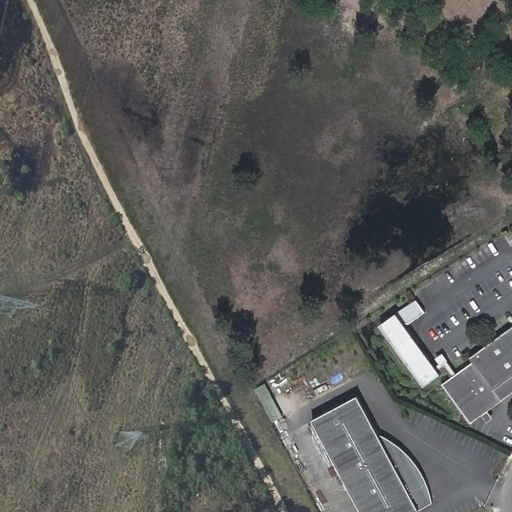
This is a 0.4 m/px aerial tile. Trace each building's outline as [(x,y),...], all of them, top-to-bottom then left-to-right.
[(419,302),(387,326),(427,388),(449,374),(453,379),(459,374),(450,362),(453,361),(448,353),(436,361),(411,325),(429,313),(419,302)] [(498,389),(511,378),(511,327),(473,357),(477,361),(459,374),(453,379),(446,384),(476,423),(506,399),(498,389)] [(511,378),(498,389),(506,399),(511,395),(511,378)] [(268,382),(257,387),(274,420),(285,415),(268,382)] [(379,437),(356,394),(311,418),(360,511),(410,511),(430,502),(430,501),(430,500),(430,499),(430,498),(430,497),(430,496),(429,495),(429,494),(429,493),(429,492),(429,491),(428,490),(428,489),(428,488),(428,487),(427,486),(427,485),(427,484),(426,484),(426,483),(426,482),(425,481),(425,480),(424,479),(424,478),(424,477),(423,476),(423,475),(422,475),(422,474),(422,473),(421,472),(421,471),(420,470),(419,469),(418,468),(418,467),(417,466),(417,465),(416,465),(416,464),(415,463),(414,462),(414,461),(413,460),(412,459),(411,458),(410,457),(409,456),(408,455),(407,454),(407,453),(406,453),(405,452),(404,451),(403,450),(402,449),(401,449),(401,448),(400,448),(399,447),(398,446),(397,446),(396,445),(395,444),(394,444),(393,443),(392,443),(391,442),(390,441),(389,441),(388,440),(387,440),(386,440),(385,439),(384,439),(383,438),(382,438),(381,437),(380,437),(379,437)]
